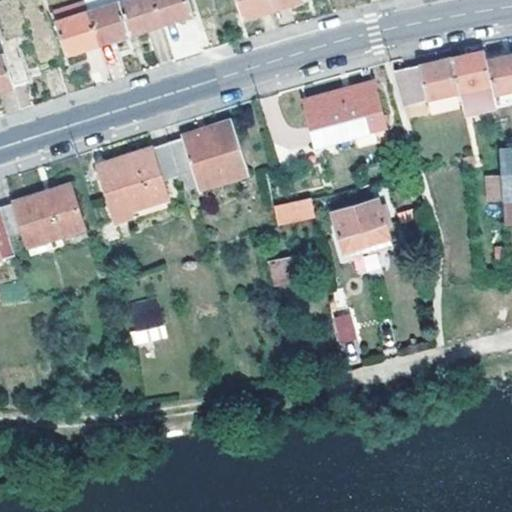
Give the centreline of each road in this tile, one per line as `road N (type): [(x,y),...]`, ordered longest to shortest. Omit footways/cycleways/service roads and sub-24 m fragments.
road 1 (tertiary): [(0,149),(331,43),(511,7)]
road 2 (track): [(0,421),(203,405),(511,343)]
